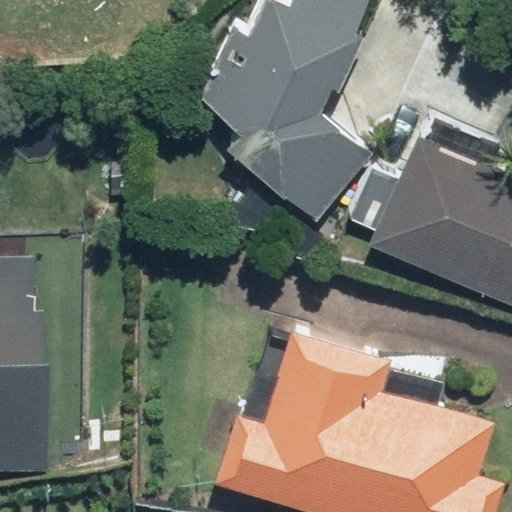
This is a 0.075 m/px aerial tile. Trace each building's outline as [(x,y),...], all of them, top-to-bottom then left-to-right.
[(343,15),(354,0),(233,0),(163,93),(310,204),(358,140),(313,107),(368,34),(343,15)] [(511,177),(404,123),(353,224),(511,303),(511,177)] [(0,259),(0,462),(32,463),(35,260),(0,259)] [(142,310),(94,310),(94,378),(142,378),(142,310)] [(477,467),(492,420),(429,399),(436,378),(286,328),(272,369),(244,359),(206,473),(322,511),(483,511),(497,473),(477,467)]
